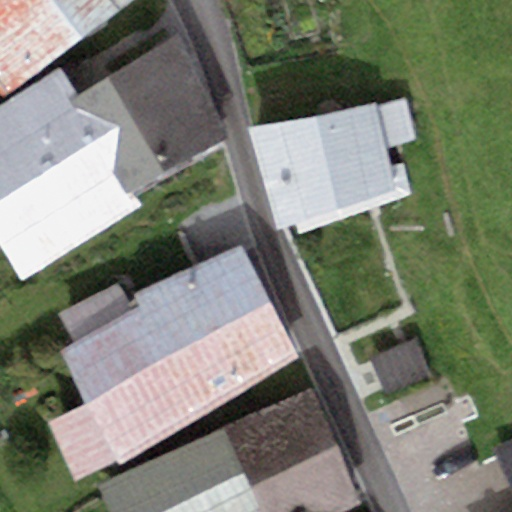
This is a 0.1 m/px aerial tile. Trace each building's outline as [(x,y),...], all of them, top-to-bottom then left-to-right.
[(0,0),(0,89),(3,95),(128,0),(0,0)] [(60,66),(0,104),(0,242),(22,280),(146,203),(130,187),(228,134),(179,33),(79,94),(60,66)] [(407,99),(377,108),(386,147),(415,137),(407,99)] [(375,103),(254,127),(276,229),(396,188),(386,147),(377,108),(375,103)] [(300,356),(243,244),(136,290),(143,302),(134,308),(75,340),(60,348),(89,403),(118,457),(122,465),(300,356)] [(60,314),(75,340),(134,308),(119,282),(60,314)] [(417,339),(373,356),(387,390),(430,373),(417,339)] [(330,511),(360,499),(310,387),(227,423),(268,511),(330,511)] [(118,457),(89,403),(51,420),(75,481),(118,457)] [(268,511),(227,423),(104,481),(119,511),(268,511)] [(511,441),(495,450),(511,485),(511,441)]
